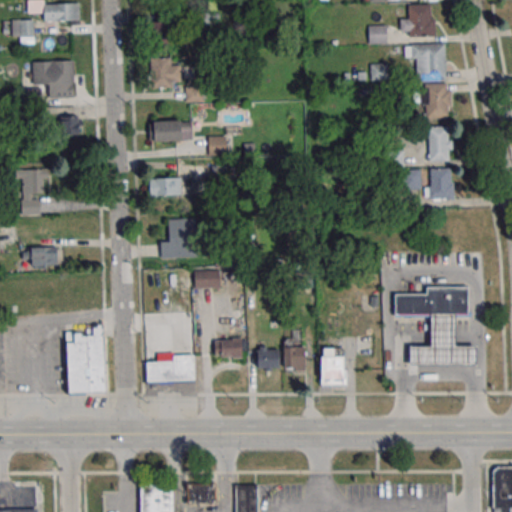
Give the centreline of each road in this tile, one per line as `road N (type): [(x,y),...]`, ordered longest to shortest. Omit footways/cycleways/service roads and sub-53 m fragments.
road 1 (secondary): [(0,437),(511,432)]
road 2 (residential): [(127,434),(106,0)]
road 3 (residential): [(511,217),(473,0)]
